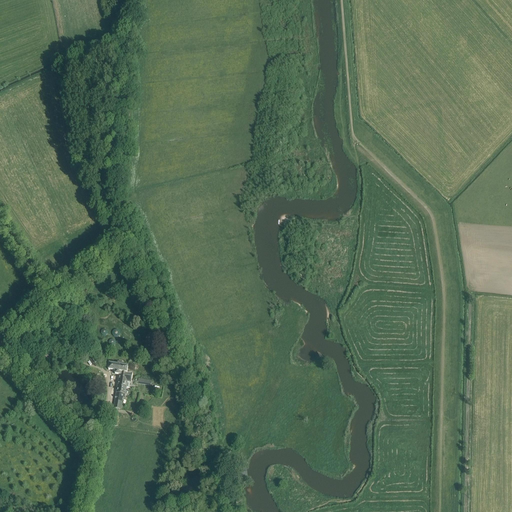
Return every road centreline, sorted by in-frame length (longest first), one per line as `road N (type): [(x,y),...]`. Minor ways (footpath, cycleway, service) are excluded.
road 1 (track): [(0,219),(109,379),(82,511)]
road 2 (unclassified): [(465,511),(468,283)]
